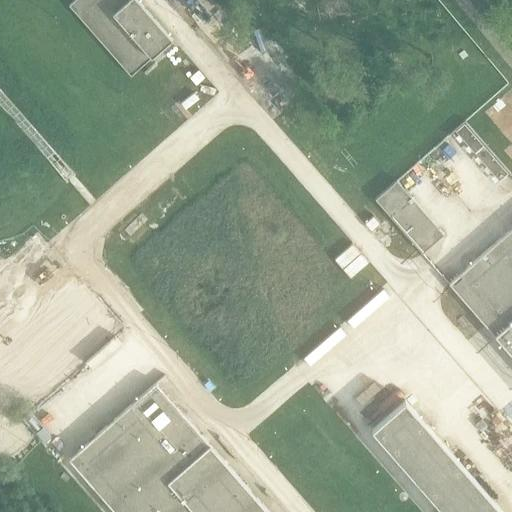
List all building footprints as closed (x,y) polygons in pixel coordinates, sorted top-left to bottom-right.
[(74,0),(68,5),(130,76),(172,40),(137,0),(74,0)] [(74,174),(0,89),(0,106),(5,112),(0,116),(0,126),(5,123),(27,148),(16,158),(11,153),(0,162),(0,193),(26,171),(21,164),(38,149),(66,182),(68,180),(74,174)] [(374,199),(422,253),(443,234),(396,180),(374,199)] [(511,227),(448,283),(511,356),(511,227)] [(268,511),(155,383),(77,451),(130,511),(268,511)] [(503,511),(429,429),(404,400),(371,429),(441,511),(503,511)] [(399,511),(370,477),(334,509),(336,511),(399,511)]
